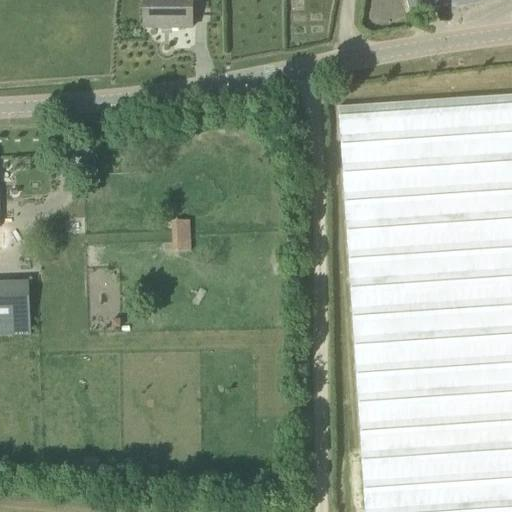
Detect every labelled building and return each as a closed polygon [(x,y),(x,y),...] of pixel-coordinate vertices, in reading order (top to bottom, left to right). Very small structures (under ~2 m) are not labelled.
[(144,0),(144,29),(192,29),(191,0),(144,0)] [(448,10),(491,0),(406,0),(410,16),(448,7),(448,10)] [(511,97),(339,109),(361,456),(511,446),(511,97)] [(192,252),(192,221),(174,220),(173,252),(192,252)] [(0,338),(31,337),(29,283),(0,284),(0,338)]
